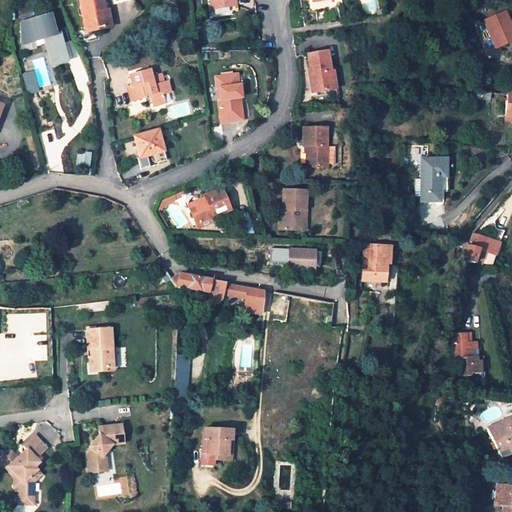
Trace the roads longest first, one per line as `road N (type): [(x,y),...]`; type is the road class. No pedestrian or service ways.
road 1 (residential): [(130,197),(260,137),(281,109),(286,79),(277,0)]
road 2 (residential): [(130,197),(172,265),(338,294),(338,313)]
road 3 (residential): [(0,197),(53,181),(130,197)]
